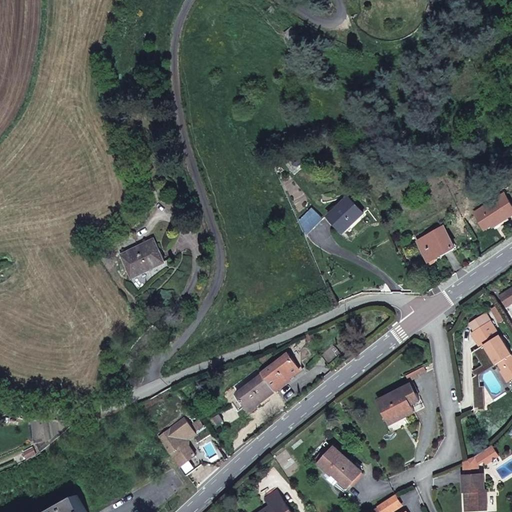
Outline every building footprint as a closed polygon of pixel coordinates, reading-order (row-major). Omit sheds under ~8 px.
[(284,161),(281,154),(274,157),(277,164),(284,161)] [(511,204),(505,193),(475,212),(486,229),(494,225),(493,224),(507,215),(508,218),(511,215),(511,204)] [(364,213),(348,196),(328,216),(345,232),(364,213)] [(508,218),(507,215),(493,224),(494,225),(495,227),(508,218)] [(456,247),(444,226),(418,241),(430,261),(456,247)] [(166,262),(155,239),(122,255),(133,278),(166,262)] [(511,303),(511,288),(500,296),(507,307),(511,303)] [(491,321),(486,313),(471,323),(475,331),(491,321)] [(491,321),(475,331),(472,333),(481,347),(485,345),(497,364),(499,363),(502,369),(509,365),(511,370),(511,354),(491,321)] [(315,339),(312,333),(305,336),(308,342),(315,339)] [(497,364),(485,345),(481,347),(476,350),(486,365),(490,362),(493,366),(497,364)] [(302,370),(289,353),(263,373),(264,373),(269,381),(276,390),(302,370)] [(493,366),(490,362),(486,365),(475,372),(477,374),(478,376),(493,366)] [(511,370),(509,365),(502,369),(501,370),(508,381),(511,377),(511,370)] [(425,373),(423,367),(413,372),(416,377),(425,373)] [(416,377),(413,372),(407,375),(410,381),(416,377)] [(269,381),(264,373),(237,394),(230,399),(239,411),(246,405),(251,411),(277,391),(269,381)] [(477,374),(473,378),(475,409),(485,408),(484,388),(479,389),(478,376),(477,374)] [(420,400),(412,384),(379,400),(391,423),(415,412),(411,404),(420,400)] [(190,449),(190,439),(196,434),(185,418),(159,437),(188,475),(204,464),(197,455),(193,449),(190,449)] [(499,456),(492,445),(475,456),(479,463),(484,460),(488,457),(491,461),(499,456)] [(363,471),(335,446),(320,463),(333,474),(336,471),(351,485),(363,471)] [(38,455),(36,450),(30,453),(32,458),(38,455)] [(479,463),(475,456),(464,462),(465,475),(480,474),(479,463)] [(351,485),(336,471),(333,474),(328,480),(335,487),(338,483),(346,490),(351,485)] [(480,474),(465,475),(464,475),(465,492),(466,492),(469,492),(469,494),(466,494),(467,510),(488,509),(487,490),(486,490),(485,474),(480,474)] [(292,511),(278,491),(267,499),(272,506),(262,511),(292,511)] [(403,505),(396,494),(386,501),(393,511),(403,505)] [(46,511),(86,511),(77,495),(46,511)] [(392,511),(393,511),(386,501),(378,506),(382,511),(392,511)]
